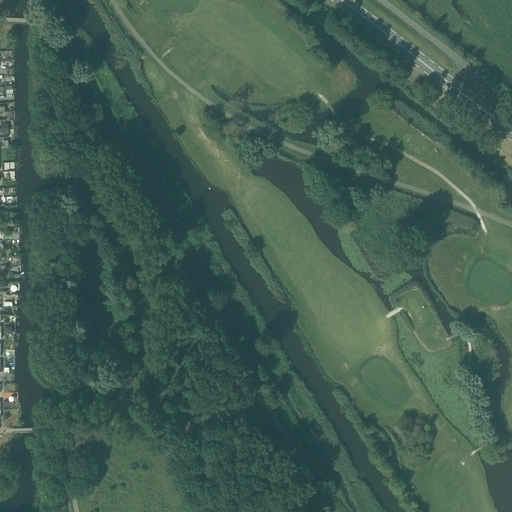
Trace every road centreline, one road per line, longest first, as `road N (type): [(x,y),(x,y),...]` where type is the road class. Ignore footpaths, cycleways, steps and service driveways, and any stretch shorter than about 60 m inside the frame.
road 1 (track): [(490,511),(471,452),(394,353),(374,297),(289,196),(248,173),(264,135)]
road 2 (primary): [(511,133),(341,0)]
road 3 (track): [(471,452),(489,438),(472,386),(464,308)]
